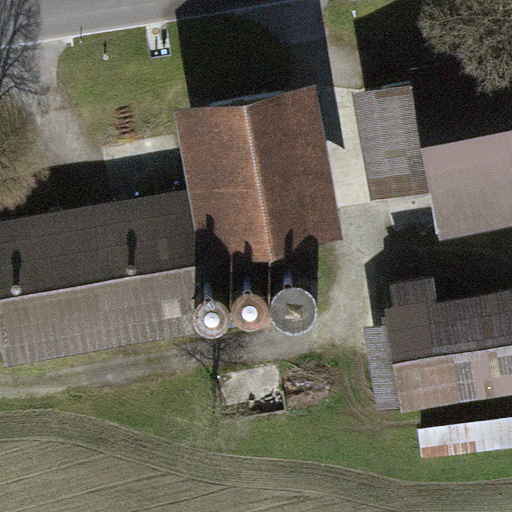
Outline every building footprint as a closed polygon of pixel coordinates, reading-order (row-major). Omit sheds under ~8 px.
[(400,59),(343,68),(361,180),(419,171),(428,226),(511,212),(511,30),(398,48),(400,59)] [(178,179),(0,209),(0,354),(1,363),(195,330),(181,247),(331,221),(304,64),(163,88),(178,179)] [(373,304),(359,305),(371,404),(421,397),(423,413),(511,402),(511,286),(501,288),(499,269),(429,278),(427,262),(381,268),(383,283),(370,285),(373,304)] [(302,266),(290,267),(280,273),(274,283),(275,295),(281,305),(292,311),(303,310),(314,304),(319,294),(319,282),(313,272),(302,266)] [(261,277),(253,274),(244,276),(237,283),(234,291),(236,300),(243,307),(251,310),(260,308),(267,301),(270,293),(268,284),(261,277)] [(223,285),(214,282),(206,284),(199,290),(196,299),(198,308),(204,315),(213,318),(222,315),(229,309),(231,301),(230,292),(223,285)]
